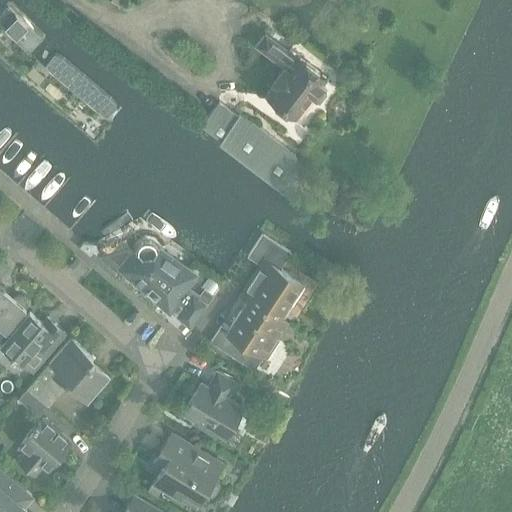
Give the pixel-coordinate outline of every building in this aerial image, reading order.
[(0,25),(32,56),(49,39),(12,4),(0,15),(0,25)] [(325,90),(325,86),(323,84),(327,77),(296,53),(295,54),(266,33),(256,45),(283,66),(271,81),(273,83),(264,95),(295,119),(313,96),(316,98),(319,98),(325,90)] [(122,107),(56,51),(43,66),(111,121),(122,107)] [(209,116),(202,126),(221,140),(238,118),(219,103),(209,116)] [(242,112),(221,140),(276,181),(297,152),(242,112)] [(278,317),(278,316),(289,300),(293,303),(305,285),(280,268),(290,251),(263,233),(248,255),(261,264),(242,294),(249,298),(278,317)] [(193,275),(158,249),(157,246),(154,243),(150,241),(145,241),(141,242),(138,245),(136,249),(136,252),(122,268),(169,309),(176,299),(184,305),(177,316),(190,327),(206,304),(192,294),(188,300),(180,294),(185,287),(188,285),(190,282),(192,279),(193,275)] [(81,242),(78,246),(92,258),(97,252),(94,244),(81,242)] [(13,296),(0,285),(0,337),(26,308),(27,306),(27,305),(27,304),(27,303),(27,301),(27,300),(27,299),(26,298),(25,296),(23,295),(22,294),(21,294),(20,294),(18,294),(17,294),(15,295),(14,295),(13,296)] [(285,321),(278,316),(278,317),(249,298),(228,330),(221,325),(211,341),(254,369),(264,354),(267,356),(277,341),(274,338),(285,321)] [(32,371),(66,332),(47,316),(42,322),(29,311),(1,344),(32,371)] [(93,355),(86,349),(71,336),(26,388),(47,406),(48,407),(67,385),(87,403),(109,377),(89,360),(93,355)] [(201,382),(183,412),(205,426),(204,428),(216,436),(218,433),(221,435),(229,422),(237,427),(247,410),(226,397),(236,382),(217,371),(208,386),(201,382)] [(39,416),(47,406),(26,388),(18,398),(39,416)] [(48,467),(70,441),(43,418),(20,444),(29,451),(20,461),(34,472),(42,462),(48,467)] [(199,501),(223,462),(171,432),(153,462),(161,467),(153,481),(180,497),(183,491),(199,501)] [(23,507),(31,497),(0,470),(0,511),(25,511),(27,510),(23,507)] [(163,511),(134,494),(122,511),(163,511)]
